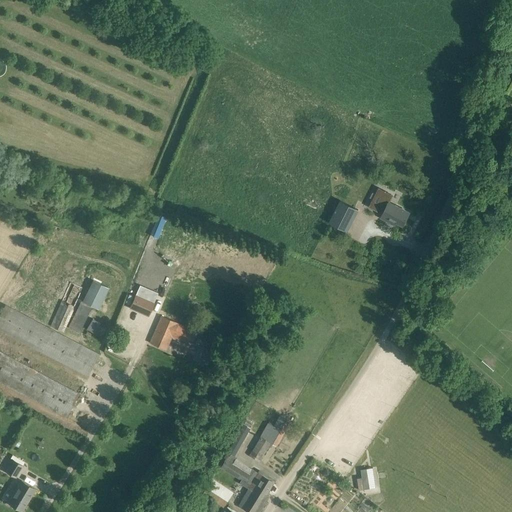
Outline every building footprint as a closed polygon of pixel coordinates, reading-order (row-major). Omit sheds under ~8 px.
[(385,191),(377,206),(385,210),(383,213),(381,217),(395,224),(396,224),(397,222),(404,225),(410,212),(396,205),(395,205),(389,202),(393,195),(385,191)] [(340,200),(329,222),(348,231),(359,209),(340,200)] [(93,280),(83,302),(92,306),(98,309),(109,288),(93,280)] [(135,295),(130,308),(148,315),(154,303),(135,295)] [(79,332),(92,306),(83,302),(70,328),(79,332)] [(0,315),(0,329),(79,371),(88,376),(99,354),(5,305),(0,315)] [(150,342),(166,349),(172,336),(187,342),(193,329),(161,316),(150,342)] [(94,333),(100,323),(93,319),(87,329),(94,333)] [(0,381),(66,417),(79,393),(0,351),(0,381)] [(249,448),(252,450),(250,453),(260,459),(268,446),(270,447),(272,444),(275,445),(289,420),(286,418),(289,413),(283,410),(280,415),(275,412),(268,424),(264,421),(249,448)] [(269,495),(267,494),(274,481),(264,476),(265,474),(259,470),(258,472),(253,470),(251,474),(233,463),(235,459),(229,455),(221,467),(241,479),(239,483),(249,489),(266,500),(269,495)] [(6,471),(15,477),(23,465),(13,459),(6,471)] [(367,468),(361,469),(362,477),(357,478),(359,490),(364,489),(370,488),(367,468)] [(212,478),(206,487),(219,496),(225,486),(212,478)] [(8,502),(22,510),(35,488),(21,480),(8,502)] [(258,511),(266,500),(249,489),(239,505),(250,511),(258,511)]
